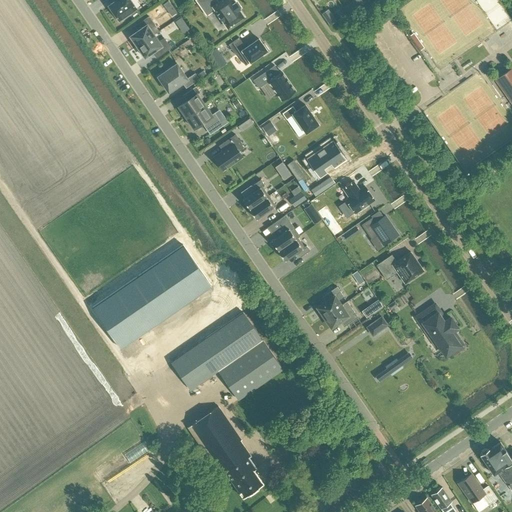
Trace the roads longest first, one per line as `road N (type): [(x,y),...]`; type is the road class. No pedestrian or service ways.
road 1 (residential): [(78,0),(376,431)]
road 2 (unclassified): [(511,318),(293,0)]
road 3 (tertiary): [(368,511),(511,412)]
